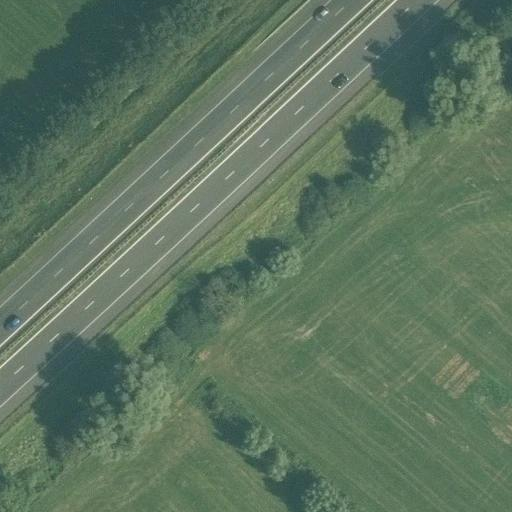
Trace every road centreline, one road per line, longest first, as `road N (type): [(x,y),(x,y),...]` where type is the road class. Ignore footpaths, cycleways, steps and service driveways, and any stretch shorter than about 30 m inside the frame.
road 1 (motorway): [(0,389),(419,0)]
road 2 (motorway): [(352,0),(0,326)]
